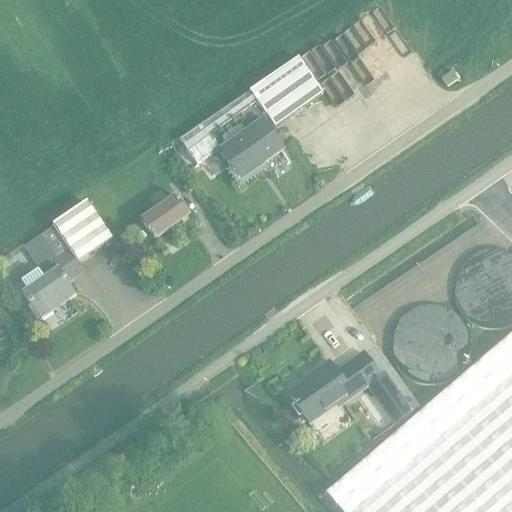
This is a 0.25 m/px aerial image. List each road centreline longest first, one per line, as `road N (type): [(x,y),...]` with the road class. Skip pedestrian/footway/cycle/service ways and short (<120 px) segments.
road 1 (unclassified): [(0,420),(511,66)]
road 2 (unclassified): [(511,163),(11,511)]
